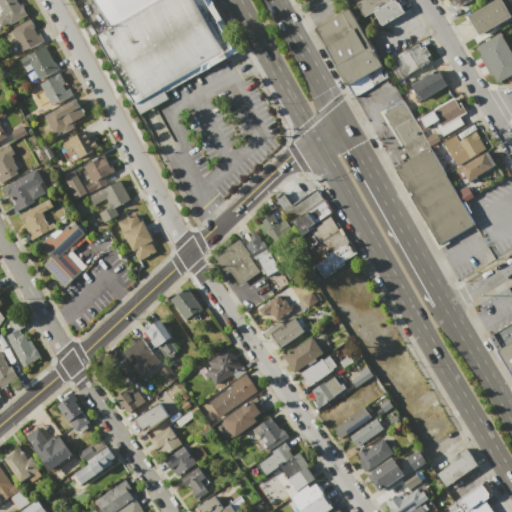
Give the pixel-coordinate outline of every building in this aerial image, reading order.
[(27,15),(2,28),(0,24),(0,10),(2,10),(0,6),(0,0),(16,0),(19,4),(22,3),(24,7),(23,8),(27,15)] [(158,0),(111,27),(95,0),(158,0)] [(134,103),(95,36),(111,27),(158,0),(210,0),(239,49),(165,93),(162,87),(134,103)] [(363,17),(355,3),(360,0),(393,0),(373,11),(363,17)] [(382,25),(373,11),(393,0),(395,0),(397,3),(399,2),(405,12),(382,25)] [(469,0),(453,9),(448,0),(469,0)] [(501,0),(511,17),(479,35),(468,15),(494,0),(501,0)] [(348,85),(315,27),(349,7),(382,65),(348,85)] [(43,41),(29,48),(29,47),(21,51),(10,29),(29,19),(35,30),(37,29),(43,41)] [(500,32),(511,53),(511,78),(511,79),(510,76),(497,83),(493,75),(490,76),(479,56),(481,54),(476,45),(500,32)] [(403,77),(397,67),(403,64),(398,55),(419,43),(421,47),(424,45),(430,54),(429,55),(432,60),(403,77)] [(57,70),(39,79),(33,68),(26,72),(20,59),(45,46),(57,70)] [(447,85),(418,102),(414,95),(415,94),(410,84),(437,68),(447,85)] [(72,95),(58,102),(58,101),(50,105),(38,83),(59,72),(65,84),(62,85),(65,90),(68,88),(72,95)] [(453,97),(458,104),(460,102),(466,112),(441,126),(438,120),(425,127),(420,118),(434,110),(433,108),(453,97)] [(44,115),(75,98),(84,115),(71,122),(73,127),(64,132),(63,130),(54,134),(44,115)] [(403,102),(428,146),(408,157),(383,113),(403,102)] [(15,140),(11,132),(23,125),(27,133),(15,140)] [(78,158),(75,153),(69,156),(62,142),(86,130),(91,140),(93,139),(98,148),(78,158)] [(486,150),(457,167),(443,142),(456,135),(459,140),(475,131),(486,150)] [(0,151),(10,146),(14,153),(11,155),(14,160),(13,161),(17,168),(15,170),(17,174),(0,183),(0,151)] [(438,245),(394,167),(430,146),(456,192),(467,185),(473,196),(462,202),(474,224),(438,245)] [(48,147),(53,156),(48,159),(43,150),(48,147)] [(468,182),(465,177),(461,179),(455,169),(487,151),(495,165),(476,176),(477,177),(468,182)] [(89,193),(85,185),(91,182),(83,166),(103,155),(113,172),(104,176),(107,183),(89,193)] [(35,169),(42,182),(40,183),(45,192),(33,198),(35,201),(16,212),(12,205),(15,203),(9,193),(6,195),(2,187),(35,169)] [(68,174),(72,182),(66,185),(62,177),(68,174)] [(119,179),(134,207),(103,223),(97,213),(108,207),(106,204),(108,203),(105,198),(93,205),(88,196),(119,179)] [(291,222),(274,198),(283,192),(292,204),(315,188),(323,199),(321,201),(291,222)] [(73,191),(77,199),(72,202),(68,194),(73,191)] [(18,215),(48,198),(53,206),(41,212),(48,224),(50,223),(53,228),(32,240),(18,215)] [(301,235),(291,222),(321,201),(323,204),(325,203),(330,211),(307,228),(309,229),(301,235)] [(138,260),(118,221),(135,212),(140,222),(143,221),(153,240),(151,241),(156,250),(138,260)] [(260,221),(273,214),(278,222),(284,219),(292,234),(273,245),(260,221)] [(317,243),(309,230),(331,214),(340,227),(337,229),(317,243)] [(64,288),(42,264),(51,257),(39,244),(69,216),(85,233),(64,251),(83,271),(64,288)] [(326,257),(317,243),(337,229),(342,236),(341,236),(346,243),(326,257)] [(266,275),(255,255),(253,256),(246,244),(253,240),(250,236),(257,232),(261,240),(263,240),(278,268),(266,275)] [(212,257),(239,239),(244,246),(245,245),(251,253),(248,255),(259,270),(239,284),(230,270),(224,274),(212,257)] [(314,265),(326,257),(346,243),(346,244),(350,241),(357,251),(344,261),(345,263),(324,278),(314,265)] [(187,288),(202,309),(197,312),(198,313),(192,318),(190,315),(185,319),(171,299),(187,288)] [(302,298),(312,291),(318,300),(308,307),(302,298)] [(292,309),(276,320),(270,310),(263,315),(258,308),(278,294),(282,301),(285,299),(292,309)] [(305,331),(279,348),(269,334),(280,327),(281,329),(285,326),(284,324),(295,316),(305,331)] [(160,319),(172,336),(171,336),(178,346),(175,348),(176,350),(172,353),(173,355),(169,358),(167,354),(163,357),(152,340),(146,331),(150,327),(150,326),(160,319)] [(511,373),(490,335),(511,322),(511,373)] [(4,335),(18,328),(21,334),(24,333),(27,341),(30,339),(35,348),(36,348),(40,357),(30,362),(30,363),(23,367),(20,363),(19,364),(4,335)] [(294,372),(289,365),(290,364),(284,356),(312,336),(324,353),(315,359),(316,360),(308,365),(307,363),(294,372)] [(141,337),(160,363),(140,377),(121,351),(132,344),(129,341),(136,337),(138,340),(141,337)] [(341,421),(333,410),(325,416),(320,410),(355,386),(350,378),(367,366),(372,374),(374,373),(367,363),(403,338),(430,383),(397,406),(386,390),(341,421)] [(214,385),(205,372),(211,367),(207,362),(228,347),(245,372),(235,378),(231,373),(214,385)] [(0,351),(8,367),(11,366),(18,378),(0,388),(0,351)] [(306,388),(301,381),(305,379),(300,372),(321,358),(323,360),(329,355),(336,365),(332,368),(333,369),(306,388)] [(125,359),(133,371),(122,378),(114,367),(125,359)] [(258,391),(220,417),(209,401),(231,386),(230,384),(245,373),(258,391)] [(318,408),(312,399),(316,397),(311,390),(324,381),(325,383),(334,376),(340,385),(342,383),(345,388),(334,396),(335,397),(318,408)] [(127,414),(115,396),(125,390),(129,396),(137,391),(145,402),(127,414)] [(181,394),(186,390),(189,395),(184,398),(181,394)] [(89,421),(75,431),(57,405),(66,398),(65,396),(72,392),(78,400),(75,402),(89,421)] [(234,437),(222,420),(256,397),(265,409),(253,417),(257,422),(234,437)] [(135,418),(158,402),(168,416),(151,427),(149,424),(143,428),(135,418)] [(340,438),(333,429),(365,406),(372,416),(340,438)] [(269,450),(264,443),(267,441),(264,436),(261,438),(257,433),(262,429),(258,425),(270,416),(281,431),(283,429),(288,436),(269,450)] [(350,436),(376,418),(383,428),(357,446),(350,436)] [(150,439),(169,426),(181,444),(165,454),(160,447),(157,449),(150,439)] [(71,455),(49,470),(25,435),(38,427),(47,440),(52,437),(54,440),(59,437),(71,455)] [(391,451),(370,465),(371,468),(366,472),(357,460),(361,458),(357,453),(366,447),(367,449),(382,438),(391,451)] [(264,475),(257,465),(273,453),(272,451),(285,442),(290,449),(289,450),(293,455),(264,475)] [(18,446),(27,459),(31,456),(36,463),(35,463),(39,469),(20,482),(3,458),(12,452),(12,451),(18,446)] [(80,484),(73,474),(88,463),(87,460),(107,446),(114,457),(102,465),(104,468),(80,484)] [(184,446),(196,464),(178,476),(173,468),(171,469),(164,459),(184,446)] [(445,486),(436,473),(450,464),(449,463),(455,459),(456,460),(461,456),(459,453),(467,448),(478,464),(445,486)] [(406,458),(417,450),(426,462),(415,470),(406,458)] [(377,491),(366,475),(392,457),(404,474),(381,490),(381,488),(377,491)] [(297,491),(288,479),(306,466),(315,478),(297,491)] [(0,467),(12,485),(14,484),(18,490),(1,502),(0,500),(0,467)] [(198,467),(205,477),(200,481),(208,492),(198,498),(189,484),(186,486),(181,478),(198,467)] [(401,480),(414,471),(421,481),(409,490),(401,480)] [(134,498),(114,511),(101,511),(94,501),(126,480),(131,488),(128,490),(134,498)] [(493,493),(466,511),(460,511),(458,509),(453,511),(449,511),(447,508),(454,503),(453,502),(461,497),(462,498),(486,482),(493,493)] [(297,511),(291,511),(284,501),(308,485),(309,488),(316,483),(323,494),(297,511)] [(407,511),(392,511),(386,503),(398,495),(401,499),(403,498),(403,496),(406,494),(409,494),(417,488),(420,493),(423,491),(428,499),(420,504),(407,511)] [(11,497),(21,491),(29,503),(19,509),(11,497)] [(297,511),(323,494),(333,508),(326,511),(297,511)] [(199,511),(196,507),(208,499),(208,500),(215,495),(223,508),(229,504),(234,511),(206,511),(204,511),(199,511)] [(116,511),(135,499),(144,511),(116,511)] [(15,511),(43,511),(36,500),(15,511)] [(468,511),(485,500),(493,511),(468,511)]
